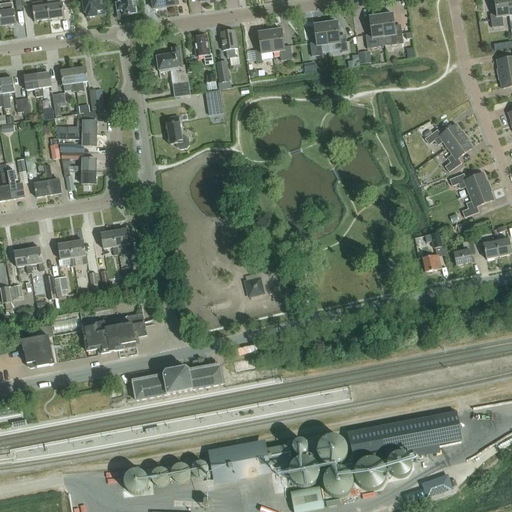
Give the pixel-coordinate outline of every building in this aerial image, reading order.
[(83,0),(85,13),(86,13),(87,19),(97,17),(97,16),(104,15),(101,0),(83,0)] [(124,17),(137,15),(134,0),(116,0),(118,13),(123,12),(124,17)] [(152,0),(154,9),(153,9),(153,10),(166,8),(165,0),(152,0)] [(165,0),(166,8),(180,6),(180,5),(179,6),(177,0),(165,0)] [(509,17),(506,0),(494,0),(497,14),(490,15),(492,29),(504,27),(502,18),(509,17)] [(47,7),(49,20),(65,18),(62,1),(52,2),(53,7),(47,7)] [(49,20),(47,7),(43,8),(42,4),(32,5),(34,22),(49,20)] [(0,13),(0,15),(2,27),(17,25),(15,12),(13,12),(13,7),(4,9),(4,13),(0,13)] [(381,16),(384,38),(391,37),(392,46),(404,44),(402,31),(396,32),(393,15),(381,16)] [(378,38),(384,38),(381,16),(369,18),(372,35),(366,36),(367,49),(379,48),(378,38)] [(338,23),(326,24),(329,45),(335,45),(336,50),(341,49),(342,53),(348,52),(346,39),(340,40),(338,23)] [(326,24),(314,26),(316,43),(310,44),(312,57),(323,56),(321,46),(329,45),(326,24)] [(270,33),(273,54),(280,53),(281,62),(293,60),(291,47),(285,48),(282,31),(270,33)] [(235,51),(238,50),(235,32),(221,34),(223,52),(227,52),(228,60),(229,60),(230,60),(231,67),(240,66),(239,58),(237,59),(235,51)] [(262,55),(273,54),(270,33),(258,34),(261,51),(255,52),(257,66),(263,65),(262,55)] [(212,56),(210,56),(207,37),(200,39),(199,38),(196,38),(196,39),(195,39),(198,58),(204,57),(206,67),(214,65),(212,56)] [(157,62),(156,63),(156,66),(158,67),(159,74),(176,72),(178,85),(172,86),(174,99),(191,97),(187,76),(186,76),(184,67),(181,68),(179,49),(171,50),(172,55),(168,56),(168,57),(158,58),(156,61),(157,62)] [(413,49),(407,50),(408,59),(415,58),(413,49)] [(361,66),(371,64),(370,52),(359,54),(361,66)] [(360,67),(358,56),(352,57),(353,62),(348,63),(349,69),(360,67)] [(498,75),(511,73),(511,58),(497,61),(499,75),(498,75)] [(221,85),(230,84),(226,63),(217,65),(221,85)] [(313,64),(304,65),(305,73),(314,72),(313,64)] [(73,71),(77,93),(81,93),(79,85),(88,83),(86,69),(73,71)] [(73,94),(77,93),(73,71),(61,73),(63,87),(64,87),(65,93),(72,92),(73,94)] [(511,73),(498,75),(498,76),(499,76),(502,90),(511,87),(511,73)] [(37,76),(40,99),(44,98),(43,90),(51,89),(49,75),(37,76)] [(216,83),(215,75),(207,76),(208,84),(216,83)] [(36,99),(40,99),(37,76),(24,78),(26,92),(35,91),(36,99)] [(7,98),(6,95),(14,94),(12,80),(0,82),(4,109),(5,111),(12,110),(10,98),(7,98)] [(96,111),(99,111),(96,90),(90,91),(93,112),(96,111)] [(56,118),(62,117),(60,109),(58,96),(52,97),(56,118)] [(210,117),(223,115),(220,99),(207,102),(210,117)] [(80,115),(90,113),(89,106),(79,108),(80,115)] [(170,125),(167,125),(171,146),(178,145),(178,148),(182,151),(188,150),(190,146),(189,140),(185,138),(182,138),(179,118),(170,119),(170,125)] [(69,135),(97,136),(98,123),(83,123),(83,130),(69,129),(69,135)] [(448,149),(466,136),(465,136),(465,137),(457,125),(442,136),(438,131),(426,140),(430,146),(435,142),(439,147),(443,143),(448,149)] [(13,126),(1,127),(2,134),(14,133),(13,126)] [(49,126),(41,127),(41,135),(49,134),(49,126)] [(97,149),(97,136),(69,135),(68,141),(83,142),(83,148),(97,149)] [(466,136),(448,149),(452,156),(447,159),(451,164),(445,167),(449,173),(462,164),(458,159),(473,148),(465,137),(466,137),(466,136)] [(59,146),(57,146),(56,141),(50,142),(51,147),(53,161),(61,160),(59,146)] [(82,154),(82,147),(75,146),(75,145),(60,145),(60,153),(82,154)] [(35,175),(32,160),(26,161),(29,176),(35,175)] [(20,174),(26,173),(24,161),(18,162),(20,174)] [(82,174),(96,174),(96,161),(82,161),(82,168),(74,168),(74,172),(82,173),(82,174)] [(53,183),(52,177),(51,173),(50,167),(44,168),(45,174),(46,178),(49,198),(61,196),(59,182),(53,183)] [(23,186),(15,187),(15,184),(17,183),(16,178),(14,179),(13,173),(7,174),(10,188),(12,201),(25,199),(23,186)] [(0,203),(12,201),(10,188),(7,174),(1,175),(4,189),(0,189),(0,203)] [(82,174),(82,178),(82,186),(95,186),(96,182),(96,174),(82,174)] [(469,194),(489,186),(484,174),(467,181),(464,175),(450,181),(453,187),(459,185),(461,190),(466,188),(469,194)] [(72,177),(65,178),(68,192),(75,191),(72,177)] [(36,200),(49,198),(46,178),(39,179),(41,185),(34,186),(36,200)] [(489,186),(469,194),(472,201),(466,203),(468,208),(462,211),(465,217),(479,211),(476,206),(494,199),(489,188),(490,187),(489,187),(489,186)] [(467,223),(459,226),(462,232),(470,229),(467,223)] [(126,232),(114,234),(116,249),(118,249),(125,248),(127,256),(131,255),(130,246),(128,247),(126,232)] [(114,234),(101,236),(103,251),(113,249),(114,257),(119,257),(118,249),(116,249),(114,234)] [(433,251),(442,249),(439,235),(430,237),(432,243),(433,251)] [(509,240),(496,243),(499,258),(511,256),(509,240)] [(471,257),(476,256),(473,242),(463,244),(465,252),(454,255),(457,267),(472,264),(471,257)] [(83,243),(71,245),(73,260),(74,260),(82,259),(83,267),(88,266),(87,257),(86,257),(83,243)] [(496,243),(484,245),(487,261),(499,258),(496,243)] [(71,245),(58,247),(60,262),(70,261),(71,268),(75,268),(74,260),(73,260),(71,245)] [(39,250),(27,252),(29,267),(31,267),(39,266),(40,274),(45,274),(43,264),(42,265),(39,250)] [(27,252),(14,254),(17,269),(27,268),(28,276),(32,275),(31,267),(29,267),(27,252)] [(133,267),(140,266),(138,256),(131,257),(133,267)] [(427,274),(442,270),(439,256),(424,259),(427,274)] [(110,285),(108,273),(101,274),(103,286),(110,285)] [(98,286),(96,274),(90,275),(91,287),(96,286),(98,286)] [(55,298),(54,293),(55,293),(52,277),(46,278),(48,294),(49,299),(55,298)] [(67,297),(64,278),(55,280),(58,298),(67,297)] [(250,296),(262,293),(259,281),(247,284),(250,296)] [(11,288),(13,300),(23,298),(21,286),(11,288)] [(96,286),(91,287),(93,298),(99,298),(98,286),(96,286)] [(15,308),(13,300),(11,288),(1,289),(4,305),(6,304),(7,310),(15,308)] [(47,302),(37,304),(39,314),(48,312),(47,302)] [(110,307),(94,310),(96,319),(112,316),(110,307)] [(96,326),(82,328),(87,353),(100,350),(101,356),(119,352),(124,351),(123,346),(136,344),(135,340),(147,337),(146,328),(143,315),(96,324),(96,326)] [(55,330),(81,329),(80,316),(54,317),(55,330)] [(33,341),(22,343),(24,354),(25,353),(28,366),(37,365),(38,369),(50,367),(55,366),(54,362),(53,362),(49,339),(53,338),(51,327),(31,330),(33,341)] [(233,348),(233,355),(258,354),(258,346),(233,348)] [(135,402),(224,386),(221,368),(190,373),(189,371),(186,369),(166,373),(164,376),(164,378),(132,385),(135,402)] [(455,414),(347,434),(352,456),(350,457),(351,463),(412,451),(439,446),(462,441),(457,413),(455,414)] [(511,414),(487,419),(488,424),(511,419),(511,414)] [(318,452),(318,453),(318,454),(318,455),(318,457),(318,458),(319,459),(320,461),(321,462),(321,463),(323,464),(324,465),(325,466),(326,466),(327,467),(329,467),(330,468),(331,468),(333,468),(334,468),(335,468),(337,467),(338,467),(339,466),(340,466),(342,465),(343,464),(344,463),(345,462),(346,461),(346,459),(347,458),(347,457),(347,455),(348,454),(348,453),(348,452),(347,450),(347,449),(347,448),(346,446),(346,445),(345,444),(344,443),(343,442),(342,441),(340,440),(339,439),(338,439),(337,438),(335,438),(334,438),(333,438),(331,438),(330,438),(329,438),(327,439),(326,439),(325,440),(324,441),(323,442),(321,443),(321,444),(320,445),(319,446),(318,448),(318,449),(318,450),(318,452)] [(296,450),(296,452),(296,453),(296,455),(297,456),(299,458),(300,459),(302,459),(303,459),(304,459),(305,459),(307,459),(308,458),(309,456),(310,455),(311,453),(311,452),(311,450),(310,448),(309,447),(308,446),(307,445),(305,444),(303,444),(302,444),(300,445),(299,446),(297,447),(296,448),(296,450)] [(266,449),(211,460),(214,479),(270,468),(269,466),(291,462),(288,447),(267,451),(266,449)] [(387,465),(387,467),(387,468),(388,470),(388,471),(389,472),(389,474),(390,475),(391,476),(392,476),(393,477),(394,478),(395,478),(396,479),(397,479),(398,479),(399,479),(401,479),(402,479),(403,479),(405,478),(406,478),(407,477),(408,476),(409,475),(410,474),(411,473),(411,472),(412,470),(412,469),(412,468),(412,467),(412,466),(412,465),(412,463),(411,462),(411,461),(410,460),(409,459),(408,458),(407,457),(406,456),(405,455),(403,455),(402,455),(401,455),(399,454),(398,455),(397,455),(396,455),(395,456),(394,456),(393,457),(392,457),(391,458),(390,459),(389,460),(389,461),(388,463),(388,464),(387,465)] [(289,473),(289,474),(289,476),(290,478),(290,479),(291,481),(292,482),(293,484),(294,485),(295,486),(296,487),(297,487),(298,488),(299,488),(301,489),(302,489),(304,489),(305,489),(307,489),(309,489),(310,488),(312,487),(313,486),(315,485),(316,484),(317,483),(318,481),(318,480),(319,478),(319,477),(319,476),(319,474),(319,473),(319,472),(319,470),(318,469),(318,467),(317,466),(316,465),(315,463),(313,462),(312,461),(310,461),(309,460),(307,460),(305,459),(304,459),(303,459),(302,460),(301,460),(299,460),(298,461),(297,461),(296,462),(295,463),(294,464),(293,465),(292,466),(291,468),(290,469),(290,471),(289,473)] [(355,474),(355,476),(355,478),(355,480),(355,482),(356,483),(357,485),(358,486),(359,487),(360,488),(361,489),(363,490),(364,491),(365,491),(367,492),(368,492),(370,492),(372,492),(373,492),(375,492),(377,491),(379,490),(380,489),(381,488),(383,487),(384,485),(385,484),(385,482),(386,481),(386,479),(386,478),(387,476),(386,475),(386,473),(386,472),(385,470),(385,469),(384,467),(383,466),(381,465),(380,463),(379,462),(377,461),(375,461),(373,460),(372,460),(370,460),(368,460),(367,461),(365,461),(364,462),(363,462),(361,463),(360,464),(359,465),(358,466),(357,468),(356,469),(355,471),(355,473),(355,474)] [(206,480),(207,478),(207,477),(208,476),(208,474),(208,473),(208,471),(208,470),(207,469),(206,467),(205,466),(204,466),(202,465),(201,465),(199,465),(198,465),(196,465),(195,466),(194,467),(193,468),(192,470),(192,471),(191,473),(192,474),(192,476),(192,477),(193,478),(194,479),(196,480),(197,481),(198,481),(200,482),(201,482),(203,481),(204,480),(206,480)] [(189,481),(190,480),(191,478),(191,476),(190,475),(190,473),(189,471),(188,470),(187,469),(185,468),(184,467),(182,467),(180,467),(178,467),(177,468),(175,469),(174,470),(173,471),(172,473),(171,474),(171,476),(171,478),(171,480),(172,481),(173,483),(174,484),(176,485),(177,486),(179,486),(181,486),(182,486),(184,486),(186,485),(187,484),(188,483),(189,481)] [(168,485),(169,483),(170,482),(170,480),(170,478),(170,477),(170,475),(169,474),(168,472),(166,471),(165,470),(163,470),(162,469),(160,469),(158,470),(157,470),(155,471),(154,472),(153,474),(152,475),(151,477),(151,479),(151,480),(152,482),(152,484),(153,485),(155,486),(156,487),(158,488),(159,488),(161,489),(163,488),(164,488),(166,487),(167,486),(168,485)] [(324,480),(324,482),(323,484),(324,486),(324,488),(325,490),(326,492),(327,494),(328,495),(329,496),(331,497),(332,498),(333,499),(335,499),(337,499),(339,499),(341,499),(343,499),(345,498),(347,497),(348,496),(350,494),(351,493),(352,491),(353,489),(353,488),(353,486),(353,484),(353,483),(353,481),(353,479),(352,478),(351,476),(350,474),(348,473),(347,472),(345,471),(343,470),(341,470),(339,469),(337,469),(335,470),(333,470),(332,471),(331,472),(329,473),(328,474),(327,475),(326,477),(325,478),(324,480)] [(146,476),(143,474),(139,472),(134,472),(131,474),(127,476),(125,480),(125,484),(125,488),(127,492),(131,495),(134,496),(139,496),(143,495),(146,492),(148,488),(149,484),(148,480),(146,476)] [(453,488),(449,477),(424,485),(429,499),(436,496),(435,493),(445,490),(446,493),(453,491),(453,488)] [(320,488),(290,493),(293,511),(310,511),(324,509),(320,488)] [(424,489),(405,496),(409,506),(428,500),(424,489)]
